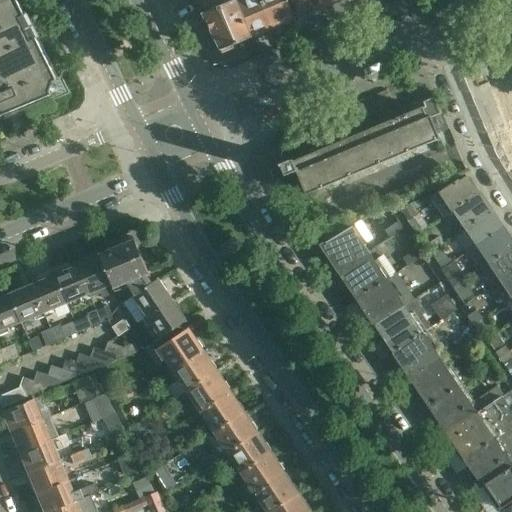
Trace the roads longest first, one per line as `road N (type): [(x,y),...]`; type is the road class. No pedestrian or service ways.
road 1 (tertiary): [(442,511),(268,250),(209,140)]
road 2 (tertiary): [(154,165),(374,511)]
road 3 (residential): [(511,204),(487,167),(433,28)]
road 4 (tertiary): [(257,98),(433,28)]
road 5 (residential): [(0,235),(154,165)]
road 6 (residential): [(137,129),(0,179)]
road 7 (tertiary): [(73,0),(137,129)]
road 8 (tertiary): [(192,107),(136,0)]
